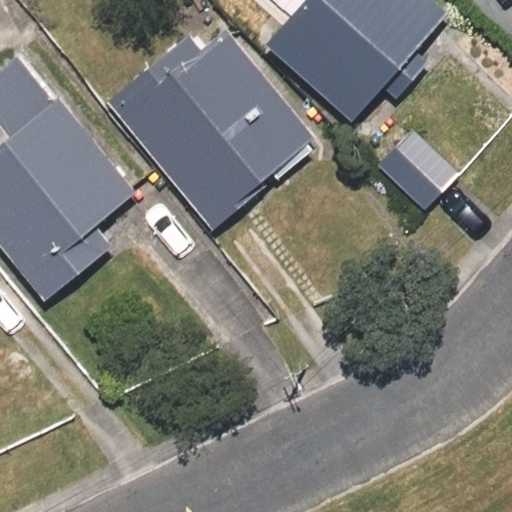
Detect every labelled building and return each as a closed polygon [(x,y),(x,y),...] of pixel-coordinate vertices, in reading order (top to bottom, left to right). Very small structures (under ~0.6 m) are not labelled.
[(314,0),(277,44),(362,117),(389,86),(402,97),(434,60),(423,49),(456,11),(443,0),(314,0)] [(220,223),(323,134),(233,29),(212,47),(197,31),(115,101),(220,223)] [(0,148),(58,101),(19,56),(0,72),(0,148)] [(145,191),(65,94),(58,101),(0,148),(0,239),(51,301),(118,245),(102,226),(145,191)] [(465,173),(399,121),(370,158),(431,207),(435,210),(465,173)]
